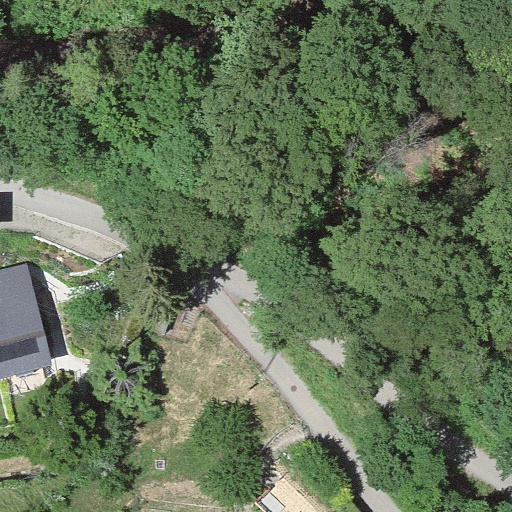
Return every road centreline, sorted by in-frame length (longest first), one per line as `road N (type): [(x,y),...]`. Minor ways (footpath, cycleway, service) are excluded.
road 1 (residential): [(240,307),(511,481)]
road 2 (residential): [(0,185),(58,205),(240,307)]
road 3 (residential): [(240,307),(381,511)]
